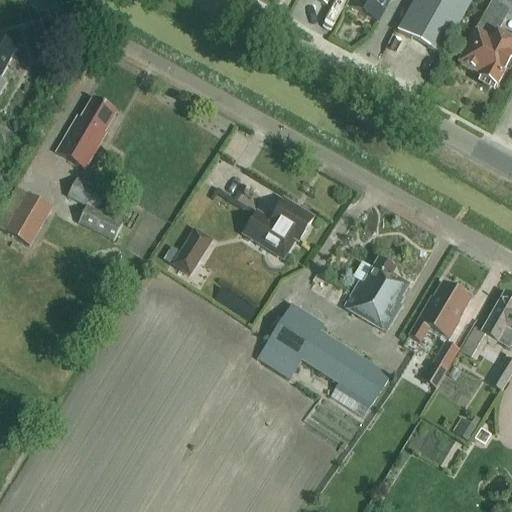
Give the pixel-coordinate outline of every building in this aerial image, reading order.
[(354,0),(349,10),(378,24),(390,0),(354,0)] [(473,0),(415,0),(397,33),(441,58),(473,0)] [(495,91),(511,59),(511,44),(497,36),(503,26),(486,16),(477,33),(476,32),(466,50),(468,51),(460,67),(480,78),(478,82),(495,91)] [(0,97),(7,86),(0,81),(8,67),(6,66),(15,51),(5,45),(4,43),(1,41),(0,41),(0,97)] [(104,135),(116,115),(93,101),(81,121),(78,119),(57,155),(85,171),(105,136),(104,135)] [(86,209),(78,225),(112,243),(122,225),(96,212),(105,194),(76,179),(66,198),(86,209)] [(0,216),(0,232),(3,234),(25,195),(16,190),(0,216)] [(3,234),(29,249),(51,210),(25,195),(3,234)] [(298,245),(313,222),(283,203),(270,223),(257,215),(243,237),(270,254),(274,248),(287,256),(294,243),(298,245)] [(194,261),(207,241),(193,233),(172,266),(189,277),(198,263),(194,261)] [(401,300),(409,288),(391,278),(395,271),(378,262),(364,286),(360,284),(345,310),(387,334),(402,309),(400,307),(403,301),(401,300)] [(457,324),(470,302),(442,286),(430,307),(428,306),(409,339),(420,345),(429,331),(448,342),(459,325),(457,324)] [(511,300),(504,296),(482,335),(477,332),(464,355),(476,362),(489,340),(511,352),(511,351),(511,300)] [(390,379),(287,313),(268,341),(372,408),(390,379)] [(422,383),(436,392),(460,353),(446,345),(422,383)] [(489,386),(501,394),(511,375),(511,364),(505,360),(489,386)] [(466,422),(457,437),(467,443),(476,429),(466,422)]
